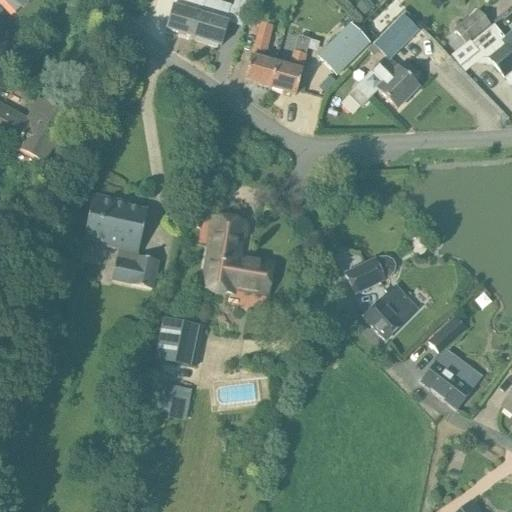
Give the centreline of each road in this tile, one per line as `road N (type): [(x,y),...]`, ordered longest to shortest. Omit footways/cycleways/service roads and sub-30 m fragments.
road 1 (residential): [(511,447),(423,393),(364,330),(304,208),(300,146)]
road 2 (residential): [(300,146),(158,52),(110,0)]
road 3 (residential): [(511,138),(300,146)]
